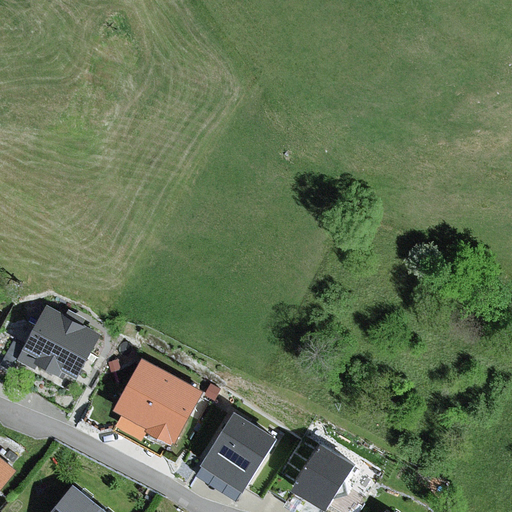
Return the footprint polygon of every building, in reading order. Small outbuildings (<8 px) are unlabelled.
[(100,336),(45,307),(21,353),(35,361),(32,367),(57,380),(60,375),(75,383),(100,336)] [(201,395),(140,361),(111,414),(125,421),(134,430),(140,431),(143,432),(141,436),(169,449),(170,446),(173,448),(201,395)] [(274,443),(232,416),(197,471),(239,498),(274,443)] [(287,497),(312,511),(326,511),(353,468),(318,446),(287,497)] [(298,449),(287,472),(296,476),(308,454),(298,449)] [(0,493),(16,474),(0,460),(0,493)] [(99,511),(71,490),(53,511),(99,511)]
